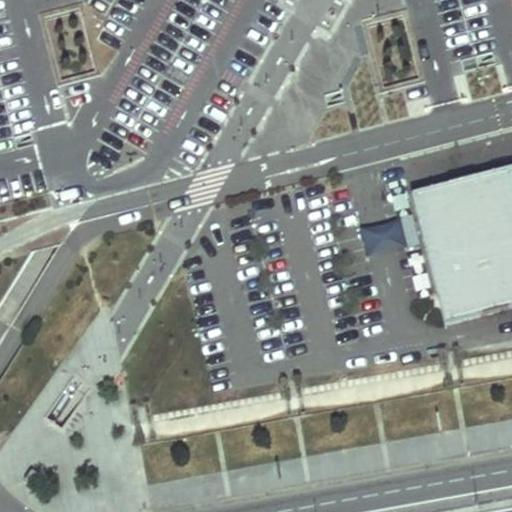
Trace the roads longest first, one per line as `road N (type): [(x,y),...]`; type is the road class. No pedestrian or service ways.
road 1 (unknown): [(254,379),(178,389),(158,375),(159,338),(213,224)]
road 2 (primary): [(511,470),(279,511)]
